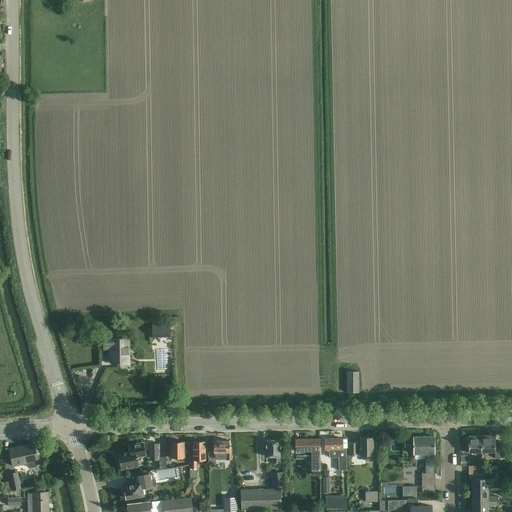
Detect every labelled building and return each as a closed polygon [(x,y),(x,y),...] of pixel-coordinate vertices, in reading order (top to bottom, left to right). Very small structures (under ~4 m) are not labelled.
[(170,325),(152,325),(152,337),(170,337),(170,325)] [(129,364),(128,338),(112,338),(112,335),(103,335),(104,348),(112,348),(112,364),(129,364)] [(358,371),(347,371),(347,392),(359,392),(358,371)] [(468,444),(463,444),(463,452),(468,452),(469,452),(481,452),(482,452),(481,435),(468,436),(468,444)] [(481,435),(482,452),(495,452),(495,451),(495,441),(495,435),(481,435)] [(405,447),(414,447),(414,454),(425,454),(425,458),(433,458),(433,454),(434,454),(433,436),(414,437),(414,438),(405,438),(405,447)] [(325,439),(325,450),(329,450),(329,454),(338,454),(338,457),(346,457),(346,449),(343,448),(342,438),(325,439)] [(348,443),(349,454),(359,455),(365,455),(365,460),(373,460),(373,438),(359,438),(360,443),(348,443)] [(265,439),(266,457),(273,457),(273,464),(279,464),(279,439),(265,439)] [(312,439),(295,440),(296,459),(304,458),(311,458),(311,470),(320,470),(320,439),(312,439)] [(171,442),(170,442),(171,458),(179,458),(179,461),(184,461),(184,458),(184,441),(177,442),(176,440),(172,440),(171,442)] [(214,441),(213,453),(214,453),(214,456),(215,458),(216,459),(218,460),(226,460),(232,460),(231,447),(229,447),(229,440),(214,441)] [(193,460),(189,460),(189,461),(190,465),(190,469),(190,477),(197,477),(197,469),(197,460),(205,460),(205,441),(193,441),(193,442),(193,451),(193,460)] [(138,465),(137,457),(146,456),(143,442),(128,445),(129,452),(118,454),(121,468),(138,465)] [(23,446),(9,449),(13,466),(26,463),(27,464),(27,467),(30,468),(36,467),(38,464),(37,461),(38,460),(39,458),(39,455),(37,454),(35,444),(23,446)] [(149,444),(150,456),(150,460),(159,460),(159,455),(159,444),(149,444)] [(346,457),(338,457),(339,470),(347,470),(346,457)] [(11,487),(12,488),(12,490),(21,488),(18,472),(9,473),(10,480),(11,487)] [(284,486),(284,472),(271,472),(271,487),(284,486)] [(138,481),(134,482),(134,483),(124,485),(125,492),(124,493),(125,497),(126,497),(126,499),(144,496),(143,488),(152,486),(153,487),(155,487),(157,485),(156,479),(155,479),(150,479),(154,478),(153,473),(138,476),(138,481)] [(435,473),(422,473),(422,484),(422,488),(422,493),(435,493),(435,473)] [(472,479),(472,491),(488,490),(488,483),(497,483),(497,479),(482,479),(482,473),(469,473),(469,479),(472,479)] [(10,480),(1,482),(2,489),(11,487),(10,480)] [(240,489),(241,509),(281,509),(280,488),(240,489)] [(472,491),(472,501),(497,501),(497,496),(488,497),(488,490),(472,491)] [(365,502),(375,501),(378,501),(377,491),(365,491),(365,502)] [(32,493),(28,493),(28,511),(48,511),(48,492),(32,493)] [(11,498),(8,498),(8,505),(21,505),(21,499),(21,497),(11,498)] [(150,501),(128,504),(128,511),(151,511),(151,509),(163,508),(163,511),(187,511),(193,511),(192,502),(191,497),(162,500),(150,501)] [(236,511),(236,498),(223,498),(223,511),(236,511)] [(347,498),(326,498),(326,509),(347,508),(347,498)] [(293,499),(289,504),(295,508),(299,502),(293,499)] [(385,500),(379,500),(379,511),(388,511),(388,510),(388,500),(385,500)] [(402,500),(388,500),(388,510),(404,507),(410,507),(410,511),(430,511),(431,506),(418,506),(418,500),(402,500)] [(472,501),(472,511),(482,511),(488,511),(488,506),(497,505),(497,501),(472,501)]
